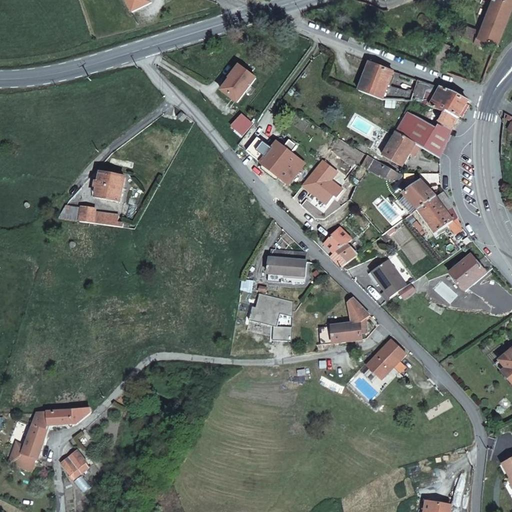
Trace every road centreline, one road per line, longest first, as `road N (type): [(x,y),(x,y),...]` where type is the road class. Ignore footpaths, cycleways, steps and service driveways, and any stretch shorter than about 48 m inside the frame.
road 1 (residential): [(392,325),(368,344),(295,360),(147,360),(56,445),(63,511)]
road 2 (residential): [(137,49),(266,201),(392,325)]
road 3 (unclassified): [(490,102),(243,15)]
road 4 (residential): [(392,325),(472,409),(481,430),(477,511)]
road 5 (secondary): [(511,249),(486,181),(490,102)]
road 6 (secondary): [(0,79),(48,75),(137,49)]
